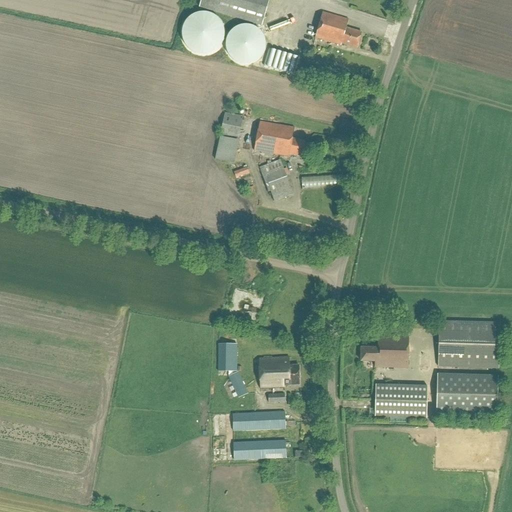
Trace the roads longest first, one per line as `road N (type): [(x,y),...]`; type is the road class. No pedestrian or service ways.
road 1 (unclassified): [(0,203),(339,277)]
road 2 (unclassified): [(339,277),(413,0)]
road 3 (unclassified): [(344,511),(331,406),(339,277)]
